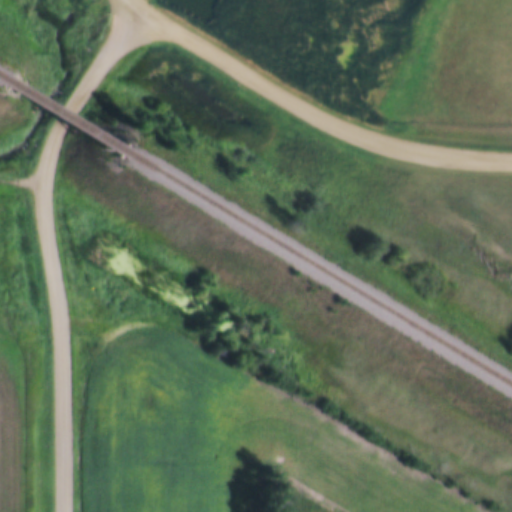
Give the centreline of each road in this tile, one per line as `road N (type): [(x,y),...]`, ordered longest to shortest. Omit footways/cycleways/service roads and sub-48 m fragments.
road 1 (residential): [(64,511),(58,306),(38,186),(67,115),(138,7)]
road 2 (residential): [(511,157),(379,139),(326,118),(138,7)]
